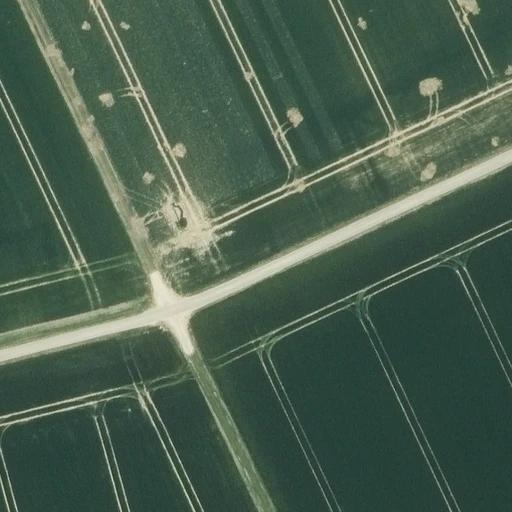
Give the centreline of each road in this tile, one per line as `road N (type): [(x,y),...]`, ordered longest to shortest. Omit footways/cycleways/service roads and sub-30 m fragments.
road 1 (track): [(22,0),(262,511)]
road 2 (track): [(168,312),(511,155)]
road 3 (track): [(168,312),(0,357)]
